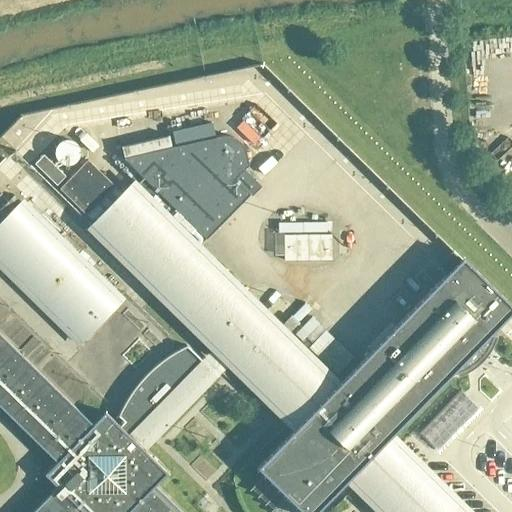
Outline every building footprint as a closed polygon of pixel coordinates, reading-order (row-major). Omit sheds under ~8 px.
[(255,126),(271,145),(283,134),(266,116),(255,126)] [(42,156),(40,121),(18,122),(21,157),(42,156)] [(213,122),(174,130),(177,145),(206,140),(216,137),(213,122)] [(124,158),(206,239),(251,194),(252,195),(261,185),(244,169),(248,164),(246,150),(245,149),(245,147),(243,145),(243,144),(241,142),(239,140),(238,139),(237,138),(235,137),(232,136),(229,135),(225,135),(223,136),(216,137),(206,140),(177,145),(171,146),(169,135),(121,147),(124,158)] [(83,163),(71,143),(53,153),(65,174),(83,163)] [(34,169),(56,191),(65,182),(43,159),(34,169)] [(115,186),(88,159),(59,188),(87,215),(115,186)] [(0,406),(57,462),(45,475),(58,488),(33,511),(465,511),(390,438),(456,370),(458,376),(460,376),(462,375),(463,374),(465,373),(467,372),(469,371),(471,370),(472,368),(474,367),(476,366),(478,365),(479,363),(481,362),(482,360),(484,359),(485,357),(487,355),(488,354),(489,352),(490,350),(491,348),(492,347),(493,345),(494,343),(495,342),(496,340),(496,338),(497,336),(490,334),(511,312),(511,305),(463,258),(337,386),(134,187),(93,228),(217,349),(205,362),(187,345),(183,346),(180,348),(177,350),(174,352),(171,354),(167,356),(164,358),(161,360),(159,363),(156,365),(153,367),(150,370),(147,373),(145,375),(142,378),(140,381),(137,384),(135,387),(133,390),(131,393),(129,396),(127,399),(125,402),(123,405),(121,409),(120,412),(118,415),(124,421),(119,426),(105,413),(93,426),(0,334),(0,406)] [(126,298),(24,198),(0,222),(0,269),(78,347),(126,298)] [(284,261),(333,260),(332,234),(284,234),(284,261)] [(462,391),(421,433),(438,449),(479,408),(462,391)]
